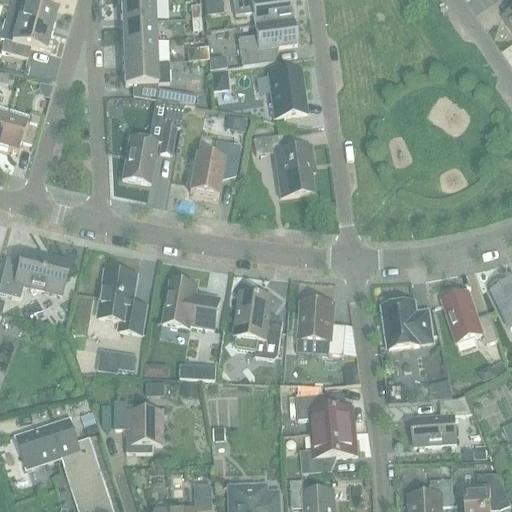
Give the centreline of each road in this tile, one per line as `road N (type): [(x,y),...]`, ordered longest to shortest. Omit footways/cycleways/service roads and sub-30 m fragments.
road 1 (residential): [(352,259),(315,0)]
road 2 (residential): [(352,259),(253,251),(99,223)]
road 3 (residential): [(379,511),(352,259)]
road 4 (residential): [(92,45),(77,45),(69,56),(28,206)]
road 5 (residential): [(99,223),(92,45)]
road 6 (residential): [(511,233),(450,252),(352,259)]
